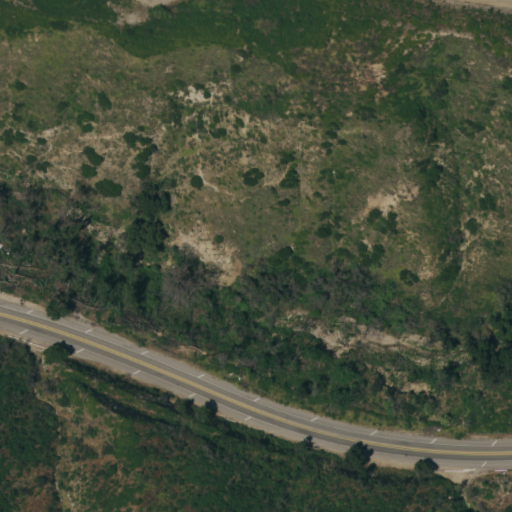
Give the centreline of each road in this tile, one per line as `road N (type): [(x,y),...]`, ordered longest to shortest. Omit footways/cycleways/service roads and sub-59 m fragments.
road 1 (primary): [(0,315),(257,409)]
road 2 (primary): [(257,409),(394,447),(511,454)]
